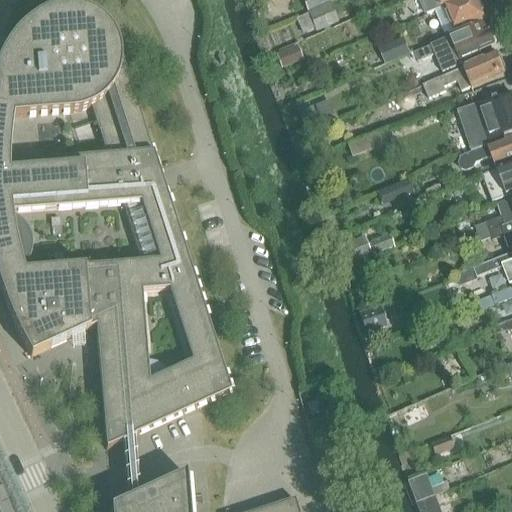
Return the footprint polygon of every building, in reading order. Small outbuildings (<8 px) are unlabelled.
[(411,0),(413,4),(422,0),(438,0),(443,9),(465,0),(411,0)] [(482,1),(478,0),(477,0),(469,0),(436,14),(445,36),(454,32),(454,33),(486,21),(482,10),(484,6),(482,1)] [(331,5),(309,14),(316,30),(316,32),(339,23),(331,5)] [(0,288),(1,292),(6,306),(9,313),(13,321),(16,329),(22,342),(27,350),(31,358),(96,328),(106,450),(107,451),(119,446),(122,444),(136,438),(194,411),(231,394),(118,45),(117,41),(116,38),(112,33),(111,30),(109,27),(105,24),(102,21),(98,18),(96,16),(93,14),(90,13),(87,12),(83,11),(80,10),(77,9),(73,9),(70,9),(66,9),(63,9),(60,9),(56,10),(53,11),(50,12),(47,13),(44,15),(41,16),(35,20),(29,24),(24,28),(19,33),(15,38),(11,43),(7,49),(4,55),(0,61),(0,288)] [(432,47),(415,54),(419,63),(435,56),(443,75),(454,70),(482,59),(480,54),(496,47),(495,46),(497,42),(495,37),(491,36),(491,34),(487,36),(483,25),(432,47)] [(297,47),(276,55),(282,69),(303,60),(297,47)] [(406,47),(383,56),(386,66),(410,56),(406,47)] [(498,56),(424,87),(429,100),(446,93),(444,89),(458,83),(462,93),(471,89),(472,91),(506,77),(505,75),(507,72),(505,66),(501,65),(498,56)] [(401,99),(400,102),(401,106),(404,109),(408,109),(412,108),(414,105),(414,101),(412,98),(410,96),(406,95),(403,96),(401,99)] [(511,95),(475,107),(459,113),(472,154),(511,140),(511,95)] [(313,108),(300,113),(307,131),(320,126),(313,108)] [(389,130),(348,146),(353,159),(394,144),(389,130)] [(461,162),(459,165),(462,170),(466,173),(474,169),(476,164),(492,157),(498,172),(511,166),(511,140),(472,154),(463,158),(460,159),(461,162)] [(305,149),(295,152),(299,162),(309,159),(305,149)] [(511,166),(498,172),(483,178),(494,204),(509,198),(511,196),(511,166)] [(409,181),(398,185),(403,199),(414,194),(409,181)] [(503,219),(476,228),(479,237),(511,225),(511,200),(511,201),(498,206),(503,219)] [(511,225),(479,237),(482,244),(492,240),(493,243),(505,238),(506,239),(510,251),(511,250),(511,225)] [(394,248),(389,236),(367,245),(372,256),(394,248)] [(364,238),(346,246),(353,264),(372,256),(367,245),(364,238)] [(511,255),(474,270),(477,279),(504,269),(511,286),(511,285),(511,255)] [(368,300),(361,303),(365,311),(381,305),(374,287),(364,291),(368,300)] [(511,289),(493,297),(497,307),(511,301),(511,289)] [(380,309),(359,316),(366,335),(386,328),(380,309)] [(385,343),(367,349),(372,365),(390,360),(385,343)] [(511,365),(501,370),(505,380),(511,377),(511,365)] [(317,402),(308,405),(310,412),(311,416),(321,414),(320,410),(317,402)] [(298,511),(295,501),(261,511),(259,511),(205,511),(206,508),(206,499),(207,490),(207,481),(207,472),(206,463),(205,454),(203,445),(202,437),(200,428),(197,419),(194,411),(136,438),(122,444),(119,446),(124,505),(111,511),(298,511)] [(329,418),(306,424),(317,461),(340,455),(329,418)] [(450,438),(432,445),(436,457),(455,450),(450,438)] [(409,482),(417,504),(435,497),(432,488),(427,475),(409,482)] [(446,483),(432,488),(435,497),(449,491),(446,483)]
